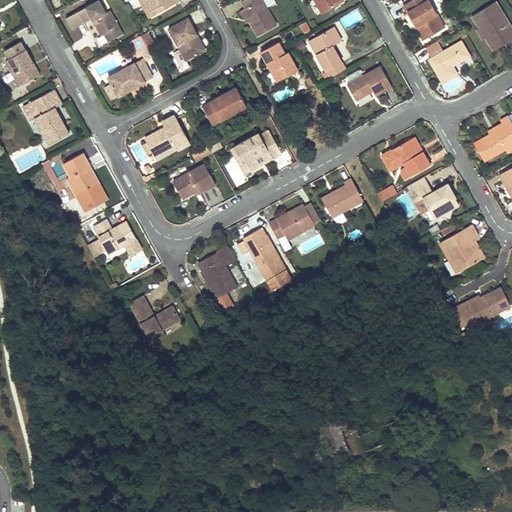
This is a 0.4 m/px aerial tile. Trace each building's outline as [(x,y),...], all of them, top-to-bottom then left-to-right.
[(107,12),(100,0),(96,0),(67,16),(73,27),(92,17),(93,19),(103,14),(105,19),(101,21),(107,32),(111,40),(119,35),(115,28),(120,25),(112,9),(107,12)] [(139,0),(150,17),(168,6),(166,3),(153,11),(146,0),(139,0)] [(179,1),(178,0),(146,0),(153,11),(166,3),(168,6),(179,1)] [(278,25),(264,0),(243,0),(243,1),(246,7),(244,8),(250,21),(259,36),(278,25)] [(313,0),(319,10),(328,5),(338,0),(313,0)] [(421,37),(431,31),(442,25),(428,0),(405,0),(402,2),(421,37)] [(511,30),(493,0),(490,0),(469,12),(476,25),(482,35),(487,43),(497,37),(500,42),(511,34),(511,30)] [(250,21),(244,8),(240,10),(247,23),(250,21)] [(105,19),(103,14),(93,19),(102,35),(107,32),(101,21),(105,19)] [(206,47),(189,16),(169,27),(186,58),(206,47)] [(124,33),(120,25),(115,28),(119,35),(124,33)] [(335,32),(331,25),(306,39),(327,77),(343,68),(326,37),(335,32)] [(482,35),(476,25),(473,28),(479,37),(482,35)] [(149,47),(142,34),(136,37),(143,50),(149,47)] [(500,42),(497,37),(487,43),(490,48),(500,42)] [(430,54),(441,48),(435,38),(424,44),(430,54)] [(41,72),(22,39),(5,48),(10,56),(6,58),(16,76),(10,79),(15,87),(41,72)] [(439,78),(453,70),(449,62),(466,53),(458,39),(441,48),(430,54),(427,56),(439,78)] [(262,52),(278,81),(298,70),(288,51),(286,52),(281,41),(262,52)] [(154,76),(144,57),(111,76),(113,81),(121,94),(154,76)] [(353,98),(361,93),(369,89),(372,94),(388,85),(377,65),(345,82),(353,98)] [(121,94),(113,81),(106,85),(113,98),(121,94)] [(212,121),(246,103),(236,84),(202,102),(212,121)] [(62,102),(54,87),(43,93),(51,109),(57,105),(62,102)] [(51,109),(43,93),(23,104),(31,119),(37,116),(51,143),(71,132),(57,105),(51,109)] [(177,146),(189,139),(175,112),(162,119),(165,124),(144,135),(146,139),(151,147),(153,151),(174,140),(177,146)] [(498,119),(500,123),(491,128),(492,131),(487,134),(475,140),(485,157),(502,148),(511,142),(511,127),(505,115),(498,119)] [(281,149),(269,127),(260,132),(259,129),(233,144),(241,159),(244,158),(249,167),(281,149)] [(415,153),(419,151),(410,136),(407,138),(415,153)] [(406,176),(426,165),(419,151),(415,153),(407,138),(377,155),(385,171),(399,163),(401,167),(406,176)] [(151,147),(146,139),(141,142),(146,150),(151,147)] [(222,144),(219,139),(209,144),(212,149),(222,144)] [(156,157),(177,146),(174,140),(153,151),(156,157)] [(511,142),(502,148),(504,152),(511,147),(511,142)] [(196,158),(212,149),(209,144),(207,145),(193,153),(196,158)] [(230,145),(243,170),(249,167),(244,158),(241,159),(233,144),(230,145)] [(67,176),(76,192),(94,182),(86,166),(89,164),(82,150),(64,160),(71,174),(67,176)] [(198,189),(214,181),(202,160),(171,178),(181,194),(192,188),(196,186),(198,189)] [(98,180),(89,164),(86,166),(94,182),(98,180)] [(396,172),(400,179),(406,176),(401,167),(396,169),(396,172)] [(511,200),(511,168),(499,175),(500,178),(511,200)] [(330,215),(361,198),(349,175),(341,179),(343,181),(319,195),(330,215)] [(419,178),(403,187),(406,193),(422,185),(419,178)] [(94,182),(76,192),(85,209),(107,197),(98,180),(94,182)] [(453,204),(442,184),(427,193),(422,185),(406,193),(411,201),(417,198),(428,218),(436,213),(444,217),(445,209),(453,204)] [(391,185),(375,193),(379,201),(395,192),(391,185)] [(319,218),(309,199),(303,202),(313,221),(319,218)] [(302,201),(266,219),(281,248),(288,244),(285,238),(313,222),(313,221),(303,202),(302,201)] [(139,247),(124,218),(110,225),(105,216),(91,223),(98,235),(86,242),(92,253),(104,247),(106,251),(122,242),(128,253),(139,247)] [(240,235),(261,278),(281,267),(260,225),(240,235)] [(467,225),(434,243),(444,261),(448,259),(455,272),(475,261),(466,243),(470,240),(474,238),(467,225)] [(450,229),(448,225),(436,232),(438,236),(450,229)] [(475,261),(480,258),(470,240),(466,243),(475,261)] [(196,257),(200,264),(197,265),(211,292),(231,282),(220,259),(231,254),(225,242),(196,257)] [(328,266),(340,259),(337,254),(325,260),(328,266)] [(444,261),(451,274),(455,272),(448,259),(444,261)] [(493,314),(501,310),(510,306),(500,287),(490,292),(492,295),(480,300),(478,295),(458,305),(467,323),(480,316),(483,323),(495,317),(493,314)] [(219,295),(224,309),(234,305),(229,291),(219,295)] [(177,319),(169,305),(152,314),(141,293),(128,300),(146,335),(158,329),(177,319)] [(453,308),(462,325),(467,323),(458,305),(453,308)] [(467,323),(470,329),(483,323),(480,316),(467,323)] [(149,342),(161,335),(158,329),(146,335),(149,342)] [(463,342),(456,330),(450,333),(457,346),(463,342)] [(340,431),(354,425),(351,416),(344,419),(341,412),(317,422),(330,452),(346,446),(340,431)] [(358,434),(354,425),(340,431),(346,446),(330,452),(331,456),(335,455),(338,463),(369,451),(400,439),(393,420),(369,429),(358,434)] [(366,420),(354,425),(358,434),(369,429),(366,420)]
